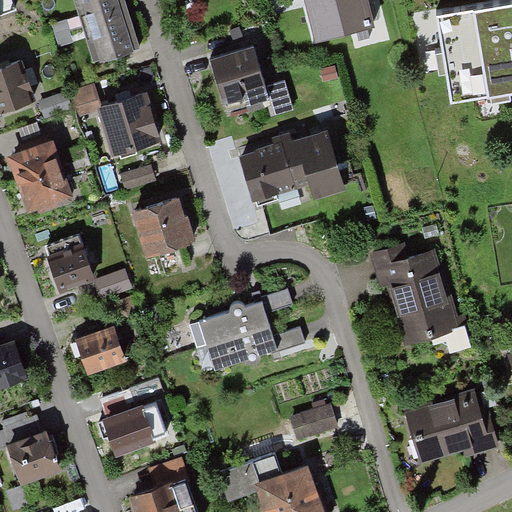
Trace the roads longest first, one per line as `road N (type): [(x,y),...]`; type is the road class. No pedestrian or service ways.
road 1 (residential): [(400,511),(327,274),(312,258),(237,248),(225,237),(150,0)]
road 2 (residential): [(0,207),(107,511)]
